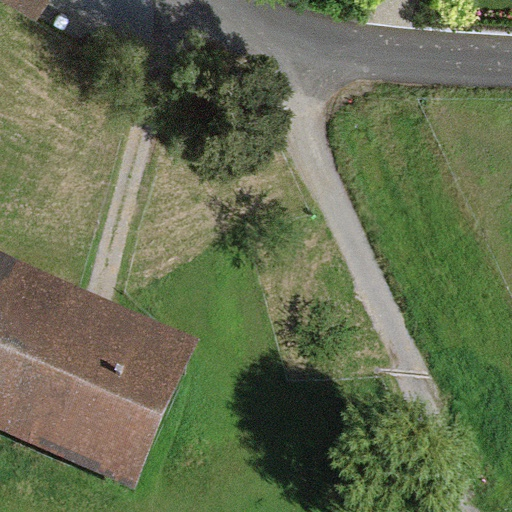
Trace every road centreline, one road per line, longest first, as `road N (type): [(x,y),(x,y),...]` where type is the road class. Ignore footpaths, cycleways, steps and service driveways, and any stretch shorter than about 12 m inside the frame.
road 1 (track): [(266,39),(459,511)]
road 2 (unclassified): [(200,0),(244,33),(266,39),(511,60)]
